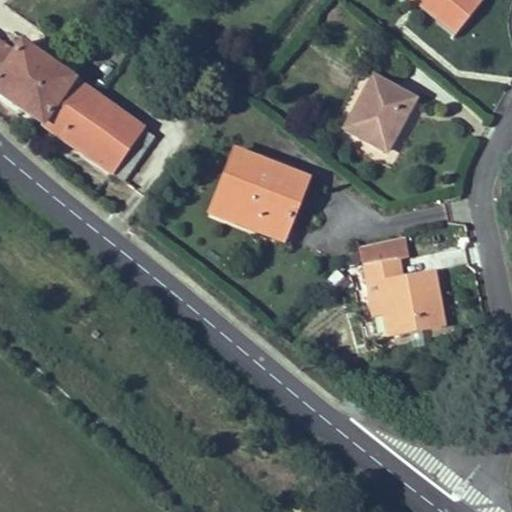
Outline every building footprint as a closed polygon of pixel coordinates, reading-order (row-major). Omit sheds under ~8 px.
[(185,0),(205,31),(221,21),(208,0),(185,0)] [(424,0),(425,0),(419,7),(451,32),(463,16),(468,20),(482,2),(479,0),(424,0)] [(463,16),(451,32),(455,35),(468,20),(463,16)] [(141,130),(20,44),(14,53),(0,43),(0,95),(111,173),(141,130)] [(345,129),(386,152),(414,100),(373,78),(345,129)] [(154,138),(141,130),(111,173),(123,182),(154,138)] [(210,213),(235,223),(239,213),(286,232),(306,180),(234,152),(210,213)] [(235,223),(282,242),(286,232),(239,213),(235,223)] [(216,239),(207,256),(219,262),(228,245),(216,239)] [(388,338),(444,328),(434,271),(402,277),(399,260),(364,267),(373,317),(383,315),(388,338)]
